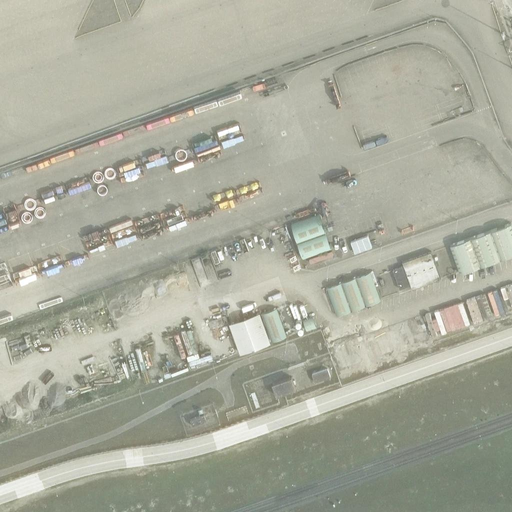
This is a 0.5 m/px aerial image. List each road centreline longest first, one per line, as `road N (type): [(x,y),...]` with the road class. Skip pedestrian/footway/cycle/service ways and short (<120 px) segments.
road 1 (unknown): [(0,307),(324,189)]
road 2 (unknown): [(311,282),(273,270),(0,380)]
road 3 (unknown): [(301,146),(0,252)]
road 4 (unknown): [(284,93),(0,195)]
road 5 (unknown): [(324,189),(382,201),(495,184)]
road 6 (unknown): [(313,121),(452,79)]
